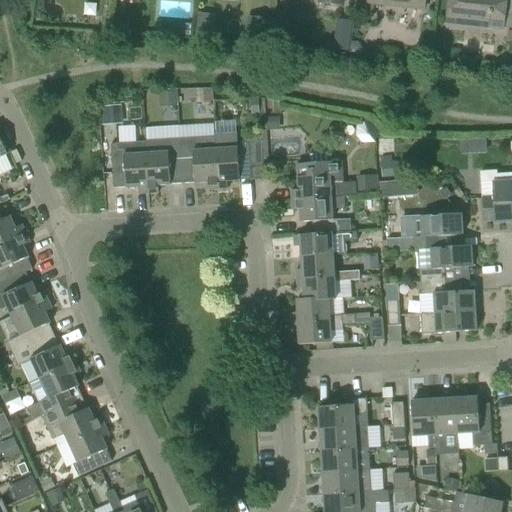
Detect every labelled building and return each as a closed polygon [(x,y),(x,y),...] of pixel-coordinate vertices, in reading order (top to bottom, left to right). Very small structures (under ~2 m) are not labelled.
[(318,0),(317,5),(343,8),(343,0),(318,0)] [(369,0),(368,6),(424,12),(425,0),(369,0)] [(450,0),(447,27),(503,33),(503,30),(506,0),(450,0)] [(215,17),(198,15),(195,38),(212,41),(215,17)] [(271,21),(255,19),(253,32),(246,31),(244,44),(268,47),(268,46),(271,21)] [(353,23),(337,21),(335,36),(351,38),(353,23)] [(192,25),(161,23),(161,36),(191,38),(192,25)] [(511,66),(511,62),(509,58),(504,57),(497,62),(498,67),(499,70),(503,71),(504,71),(505,71),(511,66)] [(177,106),(177,92),(163,93),(163,106),(177,106)] [(251,116),(260,116),(260,101),(260,99),(259,99),(251,99),(251,116)] [(100,120),(122,118),(121,107),(99,108),(100,120)] [(280,119),(265,120),(266,132),(280,132),(280,119)] [(380,134),(372,124),(366,122),(357,128),(356,137),(362,145),(376,144),(375,138),(380,134)] [(138,127),(111,129),(112,144),(139,143),(138,127)] [(252,180),(251,169),(250,144),(263,143),(262,141),(262,138),(244,139),(244,144),(238,144),(237,136),(215,138),(218,191),(228,190),(228,183),(254,181),(253,180),(252,180)] [(0,159),(8,156),(0,137),(0,159)] [(208,191),(218,191),(215,138),(180,140),(183,185),(195,184),(195,185),(208,184),(208,191)] [(171,186),(183,185),(180,140),(148,143),(146,143),(149,195),(159,194),(159,187),(171,186)] [(250,144),(251,169),(264,168),(263,153),(268,152),(267,140),(262,141),(263,143),(250,144)] [(117,146),(117,152),(112,153),(113,178),(126,177),(126,189),(139,188),(139,196),(149,195),(146,143),(117,145),(117,146)] [(383,179),(398,178),(397,157),(381,158),(383,179)] [(295,167),(297,193),(293,193),(293,192),(291,192),(292,202),(344,199),(357,198),(356,184),(344,185),(342,163),(295,167)] [(495,225),(511,223),(511,170),(511,178),(511,183),(498,185),(497,172),(481,173),(482,198),(483,211),(484,223),(495,222),(495,225)] [(377,178),(358,179),(359,199),(379,198),(377,178)] [(392,199),(391,183),(380,184),(381,199),(392,199)] [(313,223),(314,236),(338,234),(337,221),(333,222),(332,212),(345,211),(344,199),(292,202),(293,212),(294,212),(294,211),(300,211),(301,224),(313,223)] [(0,210),(0,246),(26,235),(22,226),(16,230),(11,218),(5,221),(0,210)] [(462,216),(442,217),(406,219),(407,239),(387,241),(388,253),(430,251),(430,252),(439,251),(439,250),(438,238),(463,236),(462,216)] [(339,235),(338,234),(314,236),(294,237),(295,248),(301,248),(302,260),(333,257),(346,256),(345,243),(358,242),(357,233),(339,235)] [(26,235),(0,246),(0,283),(26,272),(26,274),(33,271),(28,260),(29,259),(24,248),(30,245),(26,235)] [(460,282),(459,269),(473,269),(472,248),(439,250),(439,251),(430,252),(431,271),(420,271),(421,284),(460,282)] [(334,274),(333,257),(302,260),(302,271),(296,271),(297,282),(334,279),(334,274)] [(9,309),(12,317),(48,301),(44,293),(37,296),(32,284),(31,285),(26,274),(26,272),(0,283),(0,310),(4,312),(9,309)] [(346,273),(347,282),(359,281),(359,277),(359,272),(346,273)] [(334,283),(347,282),(346,273),(334,274),(334,279),(297,282),(297,291),(303,290),(304,301),(304,302),(329,301),(336,300),(334,283)] [(474,293),(461,293),(460,282),(421,284),(421,296),(431,295),(433,315),(433,316),(476,313),(474,293)] [(12,354),(54,335),(50,326),(51,325),(45,314),(52,311),(48,301),(12,317),(13,319),(12,320),(21,339),(8,344),(12,354)] [(329,318),(330,318),(329,301),(304,302),(304,301),(297,301),(298,315),(292,315),(292,325),(329,323),(329,318)] [(388,318),(400,317),(399,302),(398,302),(387,303),(388,318)] [(433,315),(421,316),(422,336),(477,333),(476,313),(433,316),(433,315)] [(355,321),(355,316),(342,316),(342,317),(342,327),(355,326),(355,321)] [(300,347),(332,345),(334,344),(333,332),(343,331),(342,327),(342,317),(330,318),(329,318),(329,323),(292,325),(293,334),(299,334),(300,347)] [(385,342),(383,322),(383,319),(370,320),(370,321),(355,321),(355,326),(366,325),(370,329),(371,342),(385,342)] [(31,362),(39,380),(76,364),(73,356),(66,359),(61,347),(60,348),(54,335),(12,354),(14,358),(17,365),(19,368),(31,362)] [(39,380),(40,382),(49,400),(39,405),(28,410),(34,423),(42,419),(42,417),(83,399),(78,389),(79,388),(74,377),(81,374),(76,364),(39,380)] [(10,403),(7,396),(2,398),(5,406),(10,403)] [(42,417),(42,419),(53,442),(54,441),(57,448),(68,443),(104,426),(101,419),(94,422),(89,410),(88,411),(83,399),(42,417)] [(437,402),(434,402),(436,449),(437,456),(459,455),(458,450),(455,401),(438,402),(438,399),(437,399),(437,402)] [(455,401),(458,450),(474,449),(474,447),(485,446),(486,455),(498,455),(497,445),(492,446),(491,422),(490,412),(479,412),(478,399),(455,401)] [(368,413),(367,400),(352,401),(353,407),(319,409),(319,413),(317,413),(317,414),(319,414),(320,431),(354,428),(353,417),(365,416),(368,413)] [(412,403),(413,423),(414,439),(429,438),(429,449),(436,449),(434,402),(431,402),(431,400),(429,400),(430,402),(412,403)] [(392,404),(393,424),(393,430),(405,430),(404,404),(392,404)] [(104,426),(68,443),(78,464),(74,466),(79,478),(112,462),(107,451),(108,451),(102,440),(109,437),(104,426)] [(372,448),(383,447),(382,427),(371,428),(372,448)] [(10,428),(0,432),(0,433),(3,440),(14,435),(10,428)] [(354,429),(354,428),(320,431),(321,449),(319,449),(319,450),(321,450),(321,452),(368,449),(367,428),(354,429)] [(406,441),(405,430),(393,430),(394,442),(406,441)] [(0,446),(0,448),(6,462),(22,455),(15,440),(0,446)] [(370,471),(368,449),(321,452),(322,456),(319,456),(319,457),(322,457),(323,474),(370,471)] [(426,452),(427,467),(437,466),(436,451),(426,452)] [(408,453),(396,453),(397,468),(409,468),(408,453)] [(509,473),(508,459),(498,459),(498,473),(509,473)] [(29,474),(25,465),(18,468),(22,477),(29,474)] [(436,468),(416,468),(417,479),(436,483),(436,468)] [(324,496),(376,493),(376,491),(374,490),(371,490),(370,471),(323,474),(324,492),(321,492),(321,493),(324,493),(324,496)] [(394,492),(395,492),(415,490),(415,483),(409,483),(409,475),(393,476),(394,492)] [(18,504),(40,495),(40,494),(33,478),(11,488),(18,504)] [(56,489),(51,479),(49,480),(40,484),(45,494),(56,489)] [(457,494),(459,482),(446,479),(443,491),(456,494),(457,494)] [(499,487),(484,484),(482,495),(497,498),(499,487)] [(65,503),(60,490),(47,495),(52,508),(65,503)] [(396,504),(416,504),(416,498),(415,490),(395,492),(396,504)] [(111,506),(119,502),(114,491),(106,495),(111,506)] [(157,511),(149,492),(140,495),(121,505),(119,502),(111,506),(113,511),(157,511)] [(324,500),(325,511),(375,511),(375,505),(389,504),(388,492),(376,493),(324,496),(324,499),(322,499),(322,500),(324,500)] [(454,503),(427,497),(424,509),(431,511),(437,511),(500,511),(503,504),(495,502),(456,494),(454,503)]
